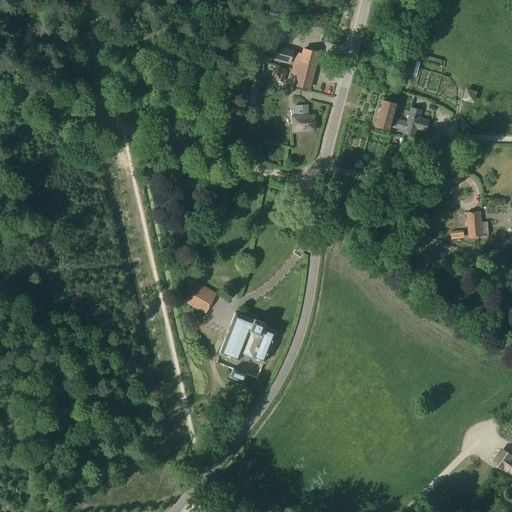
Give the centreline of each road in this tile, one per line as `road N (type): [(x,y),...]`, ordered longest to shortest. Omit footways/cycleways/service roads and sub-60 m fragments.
road 1 (unclassified): [(175,511),(258,412),(296,343),(321,175),(365,0)]
road 2 (track): [(203,478),(80,0)]
road 3 (track): [(0,76),(292,177),(321,175)]
road 4 (track): [(511,140),(467,141),(406,173),(321,175)]
